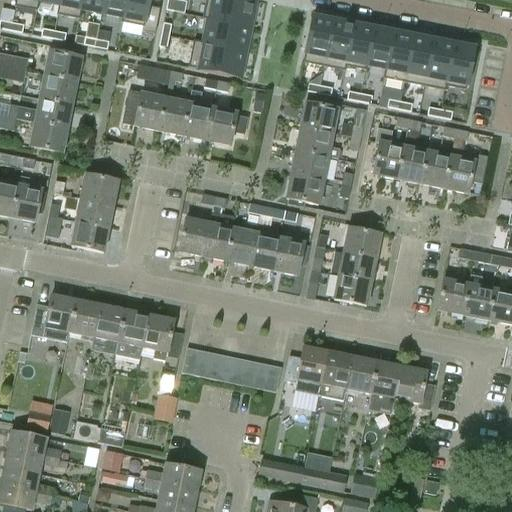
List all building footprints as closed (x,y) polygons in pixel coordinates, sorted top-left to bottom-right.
[(15,0),(14,8),(37,13),(39,3),(37,3),(37,0),(15,0)] [(58,7),(56,16),(79,21),(81,12),(80,11),(81,0),(59,0),(59,7),(58,7)] [(81,0),(80,11),(81,12),(101,15),(104,0),(81,0)] [(104,0),(101,15),(121,20),(122,20),(126,0),(104,0)] [(121,20),(120,24),(142,28),(141,33),(154,36),(159,10),(148,8),(149,0),(126,0),(122,20),(121,20)] [(173,13),(176,1),(168,0),(167,0),(165,12),(173,13)] [(205,0),(202,20),(202,21),(207,21),(207,20),(250,29),(255,3),(238,0),(205,0)] [(311,19),(302,65),(323,69),(333,23),(311,19)] [(202,44),(202,45),(245,54),(250,29),(207,20),(207,21),(202,44)] [(0,31),(9,33),(11,25),(0,23),(0,31)] [(333,23),(323,69),(344,73),(345,68),(344,68),(353,27),(333,23)] [(21,35),(23,27),(11,25),(9,33),(21,35)] [(168,38),(170,27),(162,25),(160,37),(168,38)] [(353,27),(344,68),(345,68),(365,72),(366,67),(365,67),(373,31),(353,27)] [(52,41),(53,33),(41,31),(40,39),(52,41)] [(373,31),(365,67),(366,67),(384,71),(385,71),(393,35),(373,31)] [(64,43),(65,36),(53,33),(52,41),(64,43)] [(384,71),(382,80),(404,85),(413,39),(393,35),(385,71),(384,71)] [(166,50),(168,38),(160,37),(158,49),(166,50)] [(95,50),(96,42),(84,39),(83,47),(95,50)] [(413,39),(404,85),(424,89),(433,43),(413,39)] [(106,52),(108,44),(96,42),(95,50),(106,52)] [(193,42),(187,69),(240,79),(245,54),(202,45),(202,44),(193,42)] [(433,43),(424,89),(444,93),(445,88),(453,47),(433,43)] [(453,47),(445,88),(465,92),(473,51),(453,47)] [(48,53),(43,78),(75,84),(80,60),(48,53)] [(0,68),(25,74),(27,61),(0,55),(0,68)] [(0,80),(22,85),(25,74),(0,68),(0,80)] [(169,73),(158,71),(156,80),(167,82),(169,73)] [(182,76),(169,73),(167,82),(180,85),(182,76)] [(43,78),(38,101),(70,108),(75,84),(43,78)] [(204,90),(211,91),(214,92),(216,83),(205,81),(204,90)] [(229,86),(216,83),(214,92),(228,95),(229,86)] [(318,96),(319,88),(308,86),(306,94),(318,96)] [(330,99),(331,91),(319,88),(318,96),(330,99)] [(133,128),(157,133),(163,101),(128,93),(121,125),(133,128)] [(181,138),(203,142),(210,110),(199,108),(201,95),(190,93),(187,106),(181,138)] [(348,94),(346,102),(358,104),(359,96),(348,94)] [(359,96),(358,104),(370,106),(371,98),(359,96)] [(254,98),(252,110),(262,111),(264,99),(254,98)] [(16,121),(33,125),(65,132),(70,108),(38,101),(35,112),(9,107),(7,119),(16,121)] [(157,133),(181,138),(187,106),(163,101),(157,133)] [(388,102),(386,110),(398,112),(400,104),(388,102)] [(400,104),(398,112),(410,114),(411,106),(400,104)] [(304,105),(300,129),(332,135),(336,111),(304,105)] [(210,110),(203,142),(228,148),(231,134),(242,137),(246,121),(234,118),(234,115),(210,110)] [(438,120),(440,112),(428,110),(426,117),(438,120)] [(450,122),(451,114),(440,112),(438,120),(450,122)] [(16,121),(7,119),(5,119),(0,117),(0,130),(13,133),(16,121)] [(406,131),(408,122),(397,120),(395,129),(406,131)] [(421,125),(408,123),(408,122),(406,131),(419,134),(421,125)] [(60,156),(65,132),(33,125),(28,149),(60,156)] [(353,128),(351,139),(360,141),(362,130),(353,128)] [(300,129),(295,153),(327,159),(337,161),(339,152),(329,150),(332,135),(300,129)] [(453,141),(455,132),(444,130),(442,139),(453,141)] [(372,177),(395,182),(402,150),(389,147),(392,134),(377,131),(374,145),(378,146),(372,177)] [(455,132),(453,141),(466,144),(468,135),(455,132)] [(357,154),(360,141),(351,139),(348,152),(357,154)] [(426,155),(402,150),(395,182),(419,187),(426,155)] [(295,153),(290,177),(322,183),(327,159),(295,153)] [(11,157),(0,154),(0,164),(9,166),(11,157)] [(419,187),(443,192),(449,160),(426,155),(419,187)] [(473,165),(449,160),(443,192),(467,197),(469,185),(481,187),(487,160),(474,157),(473,165)] [(22,160),(21,169),(33,171),(35,162),(22,160)] [(343,175),(341,187),(350,189),(352,177),(343,175)] [(84,177),(79,201),(111,208),(116,183),(84,177)] [(318,206),(322,183),(290,177),(286,200),(318,206)] [(19,179),(17,188),(10,220),(34,225),(41,193),(26,190),(28,181),(19,179)] [(17,188),(0,184),(0,218),(10,220),(17,188)] [(65,186),(55,184),(53,196),(62,198),(65,186)] [(348,201),(350,189),(341,187),(339,199),(348,201)] [(212,209),(214,200),(202,197),(200,206),(212,209)] [(214,200),(212,209),(220,210),(224,211),(226,202),(214,200)] [(79,201),(75,224),(106,231),(111,208),(79,201)] [(60,209),(50,207),(48,219),(57,221),(60,209)] [(261,209),(249,207),(247,215),(259,218),(261,209)] [(211,215),(208,227),(203,253),(202,259),(225,264),(232,232),(234,220),(219,216),(220,210),(212,209),(211,215)] [(261,209),(259,218),(271,220),(273,212),(261,209)] [(297,217),(284,214),(282,222),(295,225),(297,217)] [(57,241),(61,222),(57,221),(48,219),(44,239),(57,241)] [(202,259),(203,253),(208,227),(184,223),(178,254),(202,259)] [(101,255),(106,231),(75,224),(70,249),(101,255)] [(348,230),(342,255),(375,261),(380,236),(348,230)] [(249,269),(255,237),(232,232),(225,264),(249,269)] [(278,241),(255,237),(249,269),(272,273),(279,242),(278,241)] [(318,237),(315,249),(324,251),(327,239),(318,237)] [(279,242),(272,273),(296,278),(298,266),(302,247),(302,246),(279,242)] [(304,267),(308,249),(302,247),(298,266),(304,267)] [(311,273),(310,273),(319,275),(320,274),(322,262),(324,251),(315,249),(313,259),(313,261),(311,273)] [(474,255),(460,251),(458,261),(472,264),(474,255)] [(342,255),(338,279),(370,285),(375,261),(342,255)] [(492,259),(475,255),(474,255),(472,264),(490,268),(492,259)] [(310,273),(308,285),(317,286),(319,275),(310,273)] [(462,318),(486,323),(492,293),(480,290),(482,279),(470,277),(468,288),(462,318)] [(365,309),(370,285),(338,279),(333,303),(365,309)] [(462,318),(468,288),(444,283),(437,313),(462,318)] [(486,323),(487,323),(511,328),(511,324),(511,296),(492,293),(486,323)] [(31,332),(43,334),(42,339),(66,345),(68,335),(75,303),(49,298),(47,309),(36,307),(31,332)] [(68,335),(93,340),(100,308),(75,303),(68,335)] [(100,308),(93,340),(117,345),(124,313),(100,308)] [(117,345),(115,357),(139,362),(141,350),(142,351),(149,318),(124,313),(117,345)] [(173,324),(149,318),(142,351),(155,353),(153,361),(164,363),(165,359),(177,362),(182,337),(171,334),(173,324)] [(285,383),(296,386),(294,393),(319,398),(328,355),(304,350),(301,361),(290,359),(285,383)] [(193,378),(198,354),(186,351),(181,375),(193,378)] [(193,378),(205,380),(210,356),(198,354),(193,378)] [(352,360),(328,355),(319,398),(343,403),(346,392),(352,360)] [(217,383),(222,359),(210,356),(205,380),(217,383)] [(217,383),(229,385),(234,361),(222,359),(217,383)] [(369,397),(375,365),(352,360),(346,392),(369,397)] [(229,385),(241,388),(246,363),(234,361),(229,385)] [(252,390),(257,366),(246,363),(241,388),(252,390)] [(394,402),(401,370),(375,365),(369,397),(394,402)] [(252,390),(264,393),(269,368),(257,366),(252,390)] [(275,395),(280,371),(269,368),(264,393),(275,395)] [(426,375),(401,370),(394,402),(418,407),(418,411),(430,414),(435,389),(424,386),(426,375)] [(170,424),(174,401),(159,398),(154,421),(170,424)] [(49,433),(62,436),(66,415),(53,412),(49,433)] [(25,430),(45,434),(49,418),(29,414),(25,430)] [(97,443),(99,430),(97,430),(97,428),(76,423),(73,438),(97,443)] [(99,430),(97,443),(122,448),(125,436),(99,430)] [(7,450),(58,461),(59,453),(44,450),(46,441),(10,434),(7,450)] [(56,468),(58,461),(7,450),(3,469),(39,476),(41,465),(56,468)] [(306,454),(305,467),(332,469),(333,456),(306,454)] [(104,456),(101,471),(115,474),(118,459),(104,456)] [(95,469),(96,462),(89,461),(87,468),(95,469)] [(301,485),(304,470),(261,461),(258,476),(301,485)] [(147,473),(146,481),(197,491),(201,473),(164,465),(162,475),(147,473)] [(3,469),(0,483),(0,487),(50,498),(52,491),(36,488),(39,476),(3,469)] [(328,475),(304,470),(301,485),(325,490),(328,475)] [(114,476),(104,474),(102,484),(112,486),(114,476)] [(346,479),(328,475),(325,490),(343,493),(346,479)] [(353,476),(350,495),(373,500),(377,481),(353,476)] [(417,508),(422,481),(410,479),(404,506),(417,508)] [(194,509),(197,491),(146,481),(144,489),(159,492),(157,501),(194,509)] [(439,485),(427,482),(425,494),(437,496),(439,485)] [(49,506),(50,498),(0,487),(0,505),(31,511),(33,503),(49,506)] [(490,487),(486,503),(496,505),(499,489),(490,487)] [(96,503),(106,505),(108,495),(99,493),(96,503)] [(87,505),(89,496),(80,494),(78,504),(87,505)] [(267,511),(315,511),(318,500),(295,496),(293,508),(269,503),(267,511)] [(140,508),(139,511),(193,511),(194,509),(157,501),(155,511),(140,508)] [(342,511),(365,511),(367,505),(345,501),(342,511)] [(72,502),(71,511),(81,511),(83,511),(86,511),(87,505),(78,504),(72,502)]
